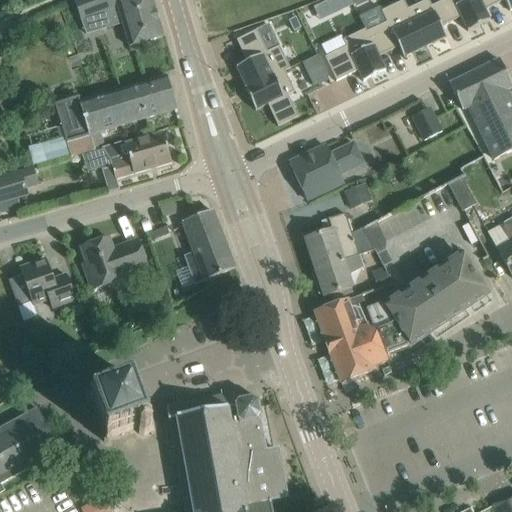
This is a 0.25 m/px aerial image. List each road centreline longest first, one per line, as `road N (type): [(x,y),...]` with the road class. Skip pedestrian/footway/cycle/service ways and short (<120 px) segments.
road 1 (secondary): [(344,511),(284,352),(232,177)]
road 2 (tertiary): [(232,177),(511,45)]
road 3 (unclassified): [(0,240),(232,177)]
road 4 (secondary): [(232,177),(174,0)]
